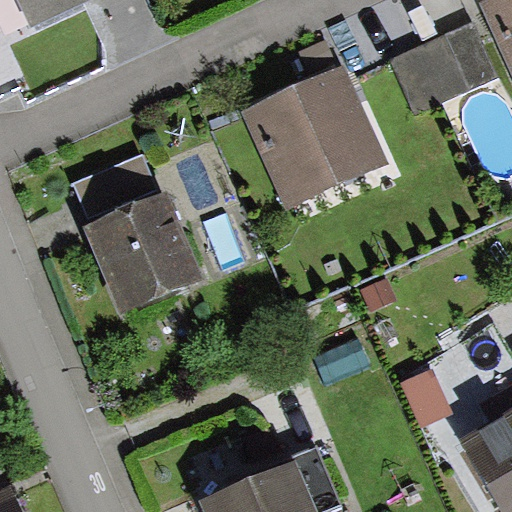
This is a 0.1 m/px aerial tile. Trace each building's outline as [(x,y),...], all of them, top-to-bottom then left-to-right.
[(16,0),(33,35),(98,5),(95,0),(16,0)] [(511,0),(507,0),(485,10),(511,68),(511,0)] [(499,83),(474,27),(395,63),(421,119),(499,83)] [(395,166),(348,69),(246,119),(292,215),(395,166)] [(73,189),(88,223),(157,192),(143,159),(73,189)] [(202,285),(167,200),(128,216),(87,233),(122,318),(202,285)] [(388,282),(362,293),(372,315),(397,303),(388,282)] [(432,375),(402,389),(422,432),(452,418),(432,375)] [(493,433),(462,451),(496,511),(511,511),(511,391),(480,410),(493,433)] [(243,482),(200,499),(205,511),(338,511),(345,509),(319,446),(294,456),(296,461),(243,482)] [(0,511),(22,511),(12,487),(0,492),(0,511)]
